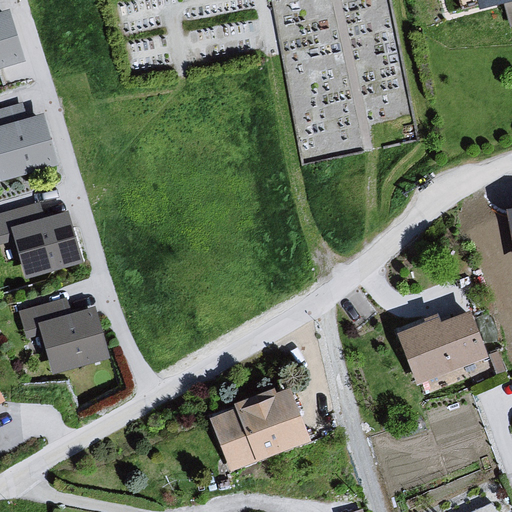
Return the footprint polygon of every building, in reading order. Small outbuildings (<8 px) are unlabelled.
[(511,0),(479,0),(483,12),(511,4),(511,0)] [(5,17),(0,17),(0,69),(20,64),(5,17)] [(42,119),(0,128),(0,181),(55,170),(42,119)] [(62,215),(4,229),(21,280),(79,261),(62,215)] [(87,310),(27,323),(47,379),(103,360),(87,310)] [(436,315),(388,333),(407,387),(480,360),(460,312),(438,320),(436,315)] [(280,395),(200,420),(225,472),(304,441),(280,395)]
